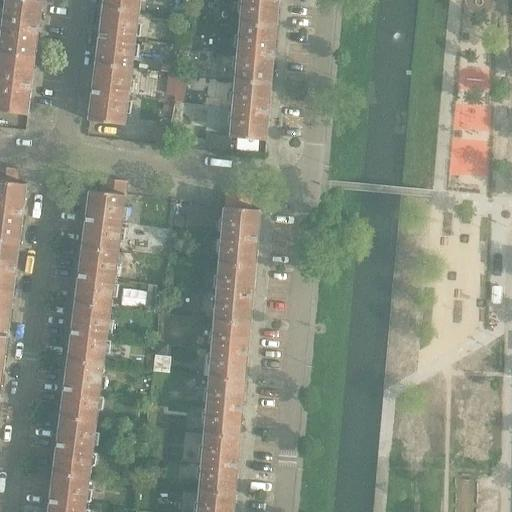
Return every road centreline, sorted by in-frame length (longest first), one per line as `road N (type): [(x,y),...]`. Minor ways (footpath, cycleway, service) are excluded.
road 1 (residential): [(10,511),(61,157)]
road 2 (residential): [(315,183),(285,511)]
road 3 (residential): [(61,157),(315,183)]
road 4 (residential): [(330,0),(315,183)]
road 5 (residential): [(61,157),(81,0)]
